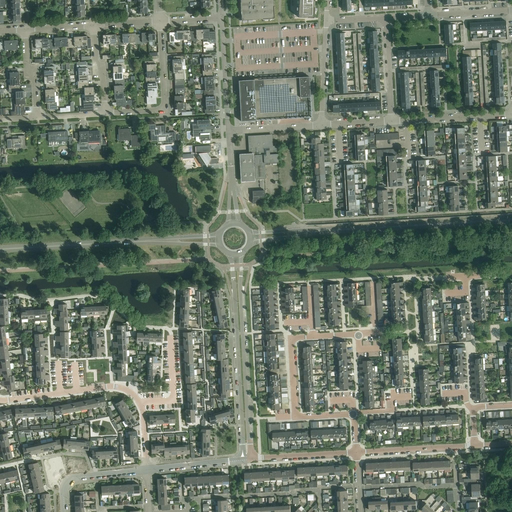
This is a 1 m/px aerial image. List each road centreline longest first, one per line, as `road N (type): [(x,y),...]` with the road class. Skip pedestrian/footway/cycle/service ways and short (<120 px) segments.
road 1 (secondary): [(292,233),(511,221)]
road 2 (unclassified): [(228,253),(243,460)]
road 3 (unclassified): [(250,459),(241,252)]
road 4 (secondary): [(0,249),(159,240)]
road 5 (unclassified): [(140,404),(117,386),(0,396)]
